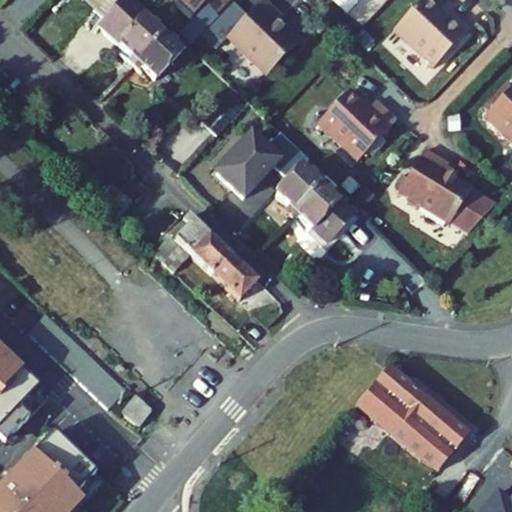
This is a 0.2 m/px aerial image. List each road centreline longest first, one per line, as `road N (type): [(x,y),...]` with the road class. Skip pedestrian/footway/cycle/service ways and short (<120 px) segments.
road 1 (residential): [(312,336),(265,277),(0,28)]
road 2 (residential): [(312,336),(278,362),(147,511)]
road 3 (residential): [(506,342),(355,331),(312,336)]
